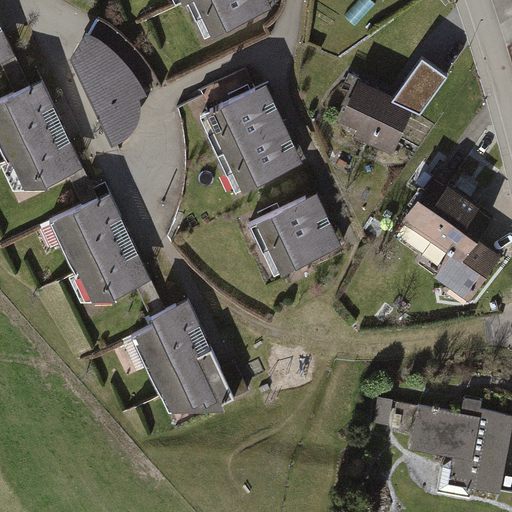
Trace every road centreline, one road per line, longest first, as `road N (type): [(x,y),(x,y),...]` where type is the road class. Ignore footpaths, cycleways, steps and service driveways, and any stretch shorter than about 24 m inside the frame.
road 1 (track): [(187,279),(241,316),(309,340),(382,345),(511,329)]
road 2 (residential): [(30,0),(147,242)]
